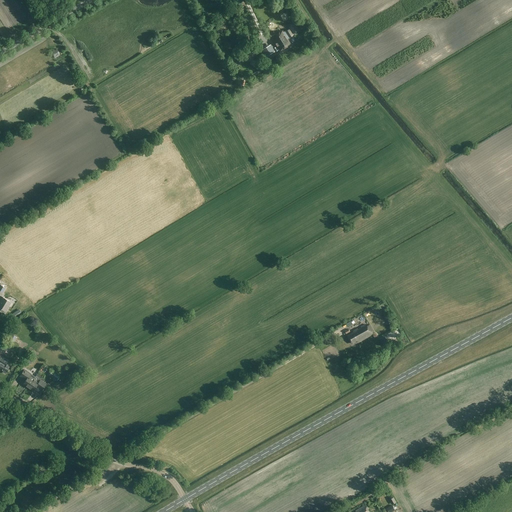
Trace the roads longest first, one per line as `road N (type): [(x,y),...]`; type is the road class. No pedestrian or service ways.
road 1 (primary): [(185,499),(511,318)]
road 2 (track): [(333,334),(33,511)]
road 3 (unclassified): [(185,499),(166,475),(116,462),(0,390)]
